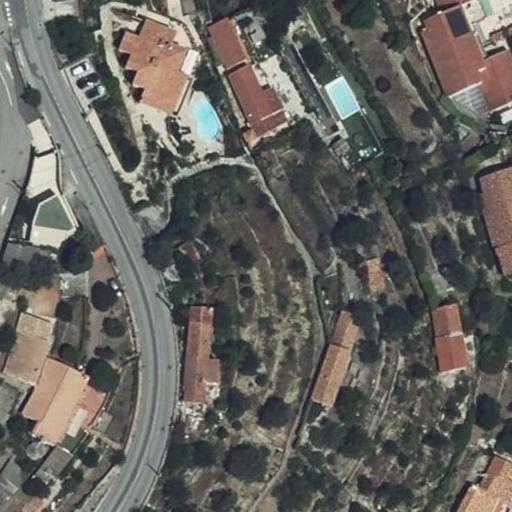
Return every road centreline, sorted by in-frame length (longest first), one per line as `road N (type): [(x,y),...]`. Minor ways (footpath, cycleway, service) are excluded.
road 1 (secondary): [(114,511),(148,442),(159,386),(156,334),(141,272),(44,81),(22,0)]
road 2 (unknown): [(300,511),(335,475),(363,421),(383,287),(364,228),(318,140)]
road 3 (residential): [(0,67),(14,144),(0,202)]
